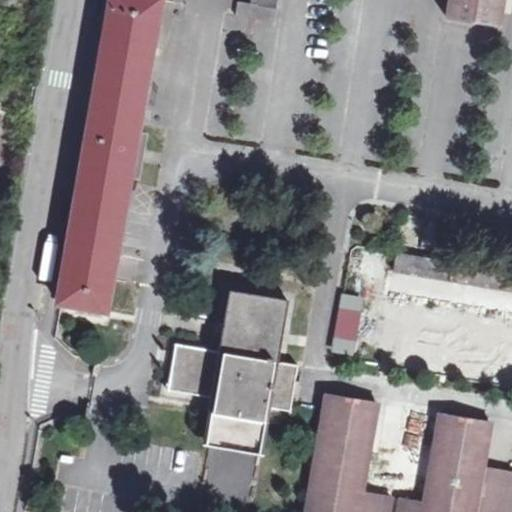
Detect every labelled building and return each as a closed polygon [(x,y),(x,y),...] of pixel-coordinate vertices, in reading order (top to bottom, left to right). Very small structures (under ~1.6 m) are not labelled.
[(111,0),(60,300),(106,309),(158,0),(453,0),(451,17),(498,23),(502,0),(111,0)] [(276,22),(279,0),(252,0),(252,4),(240,1),(237,18),(276,22)] [(511,272),(395,255),(392,271),(511,291),(511,272)] [(281,357),(291,298),(234,287),(218,346),(180,340),(170,387),(211,395),(202,442),(262,452),(273,404),(292,409),(300,361),(281,357)] [(355,355),(365,299),(346,295),(336,352),(355,355)] [(425,308),(408,306),(399,362),(416,366),(418,360),(432,363),(439,316),(425,314),(425,308)] [(376,401),(332,392),(308,511),(386,511),(389,493),(362,488),(376,401)] [(492,421),(443,413),(428,500),(403,497),(400,511),(511,511),(511,469),(483,464),(492,421)]
